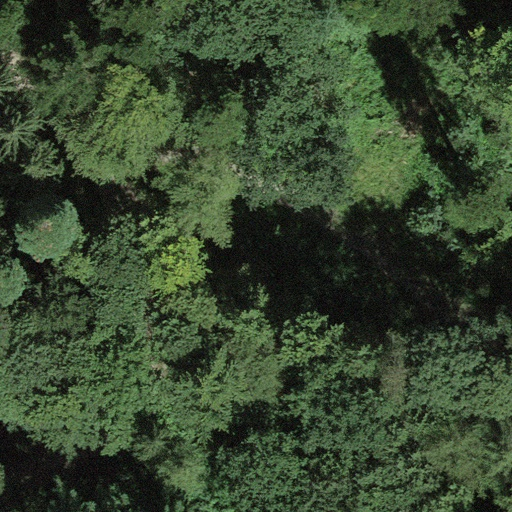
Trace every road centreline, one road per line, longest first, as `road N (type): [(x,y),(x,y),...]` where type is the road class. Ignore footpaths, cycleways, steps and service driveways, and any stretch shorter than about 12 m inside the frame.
road 1 (track): [(0,476),(68,443),(130,378),(159,294),(140,216),(100,133),(0,58)]
road 2 (track): [(511,328),(325,191),(100,133)]
